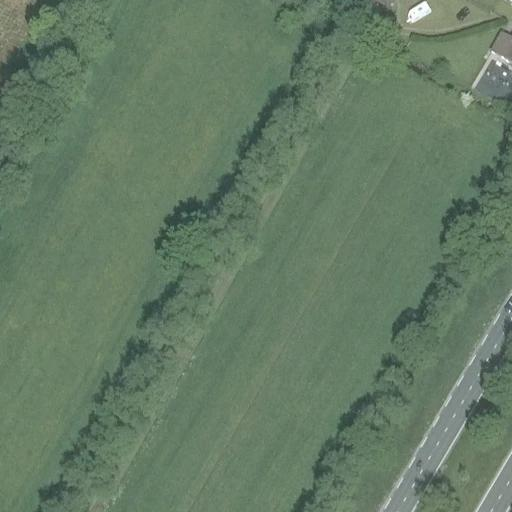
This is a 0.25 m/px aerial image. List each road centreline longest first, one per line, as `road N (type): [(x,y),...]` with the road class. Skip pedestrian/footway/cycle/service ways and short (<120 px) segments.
road 1 (track): [(94,511),(350,46)]
road 2 (primary): [(511,320),(398,511)]
